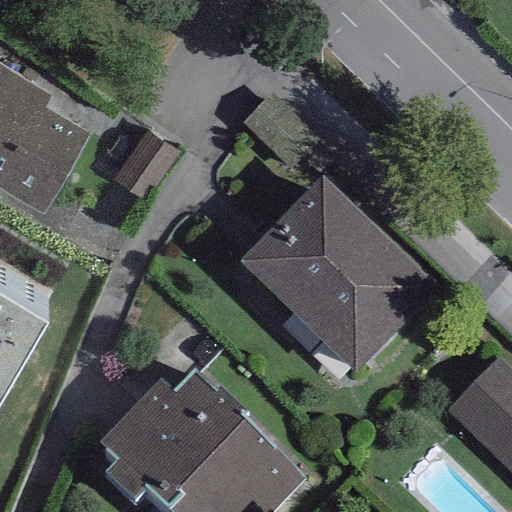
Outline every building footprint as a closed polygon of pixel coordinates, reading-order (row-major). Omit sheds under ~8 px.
[(51,80),(0,50),(0,171),(43,196),(89,116),(45,90),(51,80)] [(439,295),(323,180),(241,263),(357,378),(439,295)] [(0,362),(43,285),(0,258),(0,362)] [(511,370),(499,359),(447,412),(511,474),(511,370)] [(160,385),(100,447),(118,464),(18,432),(132,509),(144,496),(160,511),(279,511),(306,485),(241,423),(246,417),(219,391),(215,396),(193,376),(173,397),(160,385)]
